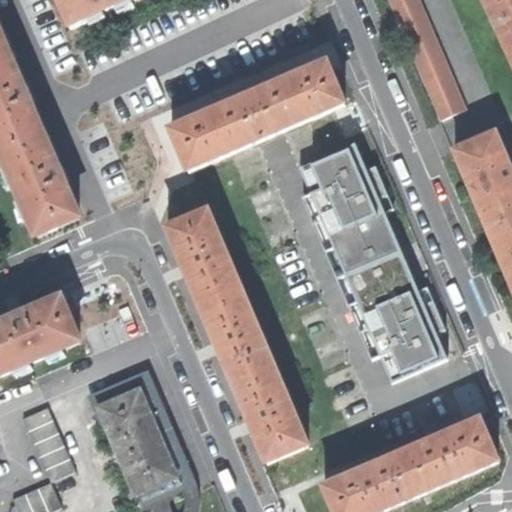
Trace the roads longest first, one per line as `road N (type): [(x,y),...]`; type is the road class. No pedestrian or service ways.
road 1 (residential): [(342,13),(505,387)]
road 2 (residential): [(131,238),(106,181),(114,134),(136,107),(342,13)]
road 3 (residential): [(249,511),(131,238)]
road 4 (residential): [(131,238),(0,295)]
